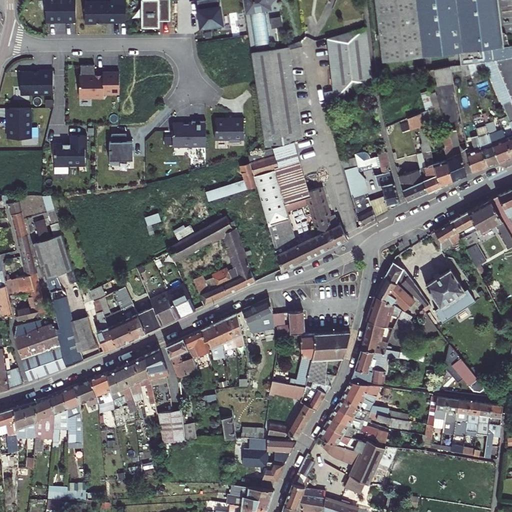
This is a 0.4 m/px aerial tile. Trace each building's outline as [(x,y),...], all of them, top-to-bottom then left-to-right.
[(75,0),(47,0),(47,17),(61,17),(61,15),(66,15),(66,16),(76,16),(75,0)] [(84,0),(84,20),(96,20),(96,19),(125,19),(125,0),(84,0)] [(169,0),(141,0),(142,23),(159,23),(159,18),(170,17),(169,0)] [(219,0),(200,0),(204,28),(223,25),(219,0)] [(243,0),(245,13),(250,12),(264,10),(271,9),(270,4),(273,0),(243,0)] [(498,0),(378,0),(387,63),(493,48),(494,57),(511,53),(511,45),(509,46),(507,35),(502,30),(498,0)] [(264,10),(250,12),(251,22),(255,43),(269,41),(264,10)] [(376,83),(369,27),(327,37),(337,103),(376,83)] [(289,45),(252,51),(255,69),(266,144),(274,142),(274,143),(297,139),(308,137),(306,126),(302,126),(289,45)] [(511,53),(494,57),(511,91),(511,53)] [(81,72),(80,72),(80,95),(104,95),(104,91),(119,91),(120,70),(103,70),(103,72),(95,72),(95,62),(81,62),(81,72)] [(453,64),(437,65),(440,82),(457,80),(453,64)] [(40,69),(22,68),(21,91),(54,91),(54,67),(40,67),(40,69)] [(31,103),(10,103),(9,133),(30,134),(31,103)] [(423,123),(429,121),(425,108),(412,111),(416,125),(423,123)] [(233,115),(216,115),(216,135),(230,135),(230,137),(240,137),(240,135),(245,134),(245,113),(233,113),(233,115)] [(193,119),(174,119),(174,142),(207,141),(207,116),(193,116),(193,119)] [(445,182),(442,169),(429,121),(423,123),(431,154),(427,155),(432,173),(429,174),(433,187),(445,182)] [(471,146),(466,124),(453,127),(459,151),(463,150),(463,151),(471,146)] [(444,130),(450,151),(457,177),(469,173),(463,151),(463,150),(459,151),(453,127),(444,130)] [(486,127),(478,129),(480,135),(470,138),(474,148),(505,138),(503,131),(489,135),(486,127)] [(110,138),(108,138),(108,158),(118,158),(118,157),(132,157),(132,138),(125,138),(126,130),(110,130),(110,138)] [(62,139),(54,139),(54,160),(68,160),(68,161),(78,161),(78,160),(84,160),(84,154),(87,154),(87,132),(70,132),(70,138),(62,138),(62,139)] [(511,135),(496,142),(503,160),(511,157),(511,135)] [(297,139),(274,143),(278,151),(281,158),(288,157),(289,161),(302,157),(297,139)] [(252,149),(254,158),(278,151),(274,143),(274,142),(266,144),(252,149)] [(493,164),(503,160),(496,142),(487,145),(493,164)] [(493,164),(487,145),(481,147),(486,166),(493,164)] [(472,150),(476,170),(482,168),(486,166),(481,147),(472,150)] [(379,174),(381,184),(385,183),(388,194),(385,196),(389,210),(392,208),(389,198),(401,194),(391,150),(382,152),(382,155),(384,165),(386,172),(379,174)] [(281,158),(278,151),(254,158),(257,169),(260,181),(270,216),(285,266),(326,248),(350,238),(345,222),(341,224),(337,212),(331,214),(323,185),(312,188),(302,157),(289,161),(288,157),(281,158)] [(442,169),(445,182),(457,177),(450,151),(445,152),(447,161),(443,162),(445,168),(442,169)] [(257,169),(254,158),(244,161),(247,171),(257,169)] [(369,162),(349,167),(352,181),(365,177),(372,175),(369,162)] [(426,162),(401,170),(404,177),(411,196),(433,187),(429,174),(426,162)] [(247,171),(248,175),(251,184),(260,181),(257,169),(247,171)] [(209,188),(212,197),(251,184),(248,175),(209,188)] [(352,181),(356,193),(368,190),(365,177),(352,181)] [(356,193),(357,200),(369,196),(368,190),(356,193)] [(371,196),(375,204),(379,216),(389,210),(385,196),(384,191),(371,196)] [(511,214),(511,191),(499,197),(504,209),(508,208),(511,214)] [(50,194),(43,196),(50,224),(58,222),(50,194)] [(482,277),(491,273),(473,235),(480,232),(480,233),(497,225),(509,247),(511,245),(511,234),(500,211),(504,209),(499,197),(469,212),(473,221),(478,229),(461,238),(482,277)] [(20,198),(8,200),(13,221),(16,233),(28,229),(20,198)] [(375,204),(361,213),(364,226),(379,216),(375,204)] [(452,222),(456,230),(473,221),(469,212),(452,222)] [(211,285),(208,276),(206,271),(196,276),(207,302),(259,278),(236,219),(233,220),(230,213),(198,230),(193,219),(188,222),(187,219),(176,225),(181,239),(171,245),(176,257),(226,230),(240,271),(234,274),(231,265),(215,273),(219,282),(211,285)] [(147,224),(160,221),(159,214),(146,216),(147,224)] [(456,230),(452,222),(448,224),(432,234),(439,247),(459,236),(456,230)] [(61,228),(32,238),(38,262),(41,261),(45,274),(65,267),(69,279),(76,277),(61,228)] [(28,229),(16,233),(21,252),(32,249),(28,229)] [(37,269),(32,249),(21,252),(26,271),(37,269)] [(396,282),(403,269),(393,264),(391,268),(387,276),(396,282)] [(18,281),(19,288),(27,286),(40,283),(40,280),(37,269),(26,271),(8,276),(11,289),(15,289),(13,282),(18,281)] [(215,273),(208,276),(211,285),(219,282),(215,273)] [(428,285),(441,308),(438,309),(442,318),(470,301),(465,293),(461,296),(448,273),(428,285)] [(376,296),(388,301),(390,297),(406,309),(405,311),(412,316),(419,304),(396,282),(387,276),(382,285),(376,296)] [(0,277),(0,302),(2,311),(11,309),(5,277),(0,277)] [(403,285),(429,312),(431,310),(410,279),(403,285)] [(117,343),(111,323),(109,316),(106,309),(102,294),(97,281),(92,282),(97,299),(99,298),(99,300),(97,301),(99,308),(98,309),(103,326),(99,328),(105,348),(117,343)] [(187,281),(169,288),(181,314),(198,306),(187,281)] [(40,283),(27,286),(28,292),(31,302),(33,312),(47,309),(40,283)] [(123,301),(127,300),(120,285),(115,288),(122,302),(123,301)] [(82,351),(73,318),(65,287),(53,290),(61,323),(56,324),(62,348),(60,348),(63,363),(83,356),(82,351)] [(115,288),(102,294),(106,309),(122,302),(115,288)] [(181,314),(169,288),(151,296),(154,303),(163,322),(181,314)] [(388,301),(376,296),(373,306),(368,319),(370,319),(368,325),(379,328),(380,325),(385,327),(393,311),(398,313),(400,308),(388,301)] [(133,297),(127,300),(123,301),(125,305),(134,301),(133,297)] [(271,299),(244,311),(254,332),(277,323),(276,314),(271,299)] [(125,305),(123,306),(136,335),(148,329),(139,310),(134,301),(125,305)] [(15,305),(17,315),(33,312),(31,302),(26,303),(15,305)] [(163,322),(154,303),(139,310),(148,329),(163,322)] [(136,335),(123,306),(120,308),(124,318),(111,323),(117,343),(136,335)] [(281,327),(283,336),(307,334),(306,312),(292,313),(293,326),(289,326),(281,327)] [(28,376),(63,363),(60,348),(62,348),(56,324),(48,313),(16,321),(12,333),(28,376)] [(88,313),(73,318),(82,351),(98,346),(88,313)] [(283,314),(276,314),(277,323),(278,327),(281,327),(289,326),(287,313),(283,314)] [(243,334),(238,314),(229,318),(235,335),(236,338),(243,334)] [(235,335),(229,318),(218,323),(225,343),(236,338),(235,335)] [(225,343),(218,323),(204,330),(209,350),(212,349),(217,369),(231,365),(226,348),(225,343)] [(368,325),(363,349),(384,351),(386,341),(379,340),(380,338),(377,337),(379,328),(368,325)] [(193,358),(198,372),(207,369),(206,367),(213,364),(209,350),(204,330),(184,339),(188,349),(195,346),(199,356),(193,358)] [(338,333),(318,334),(318,346),(315,359),(311,374),(311,376),(317,378),(333,385),(338,375),(332,373),(335,357),(350,357),(354,349),(355,332),(338,333)] [(236,338),(237,343),(245,339),(243,334),(236,338)] [(314,335),(286,337),(286,339),(291,339),(292,351),(298,351),(298,355),(305,359),(315,359),(318,346),(318,334),(314,335)] [(236,338),(225,343),(226,348),(237,343),(236,338)] [(184,339),(168,347),(178,372),(181,387),(191,384),(188,375),(198,372),(193,358),(184,362),(180,352),(188,349),(184,339)] [(250,350),(251,372),(260,371),(258,349),(250,350)] [(363,349),(359,366),(372,368),(376,369),(377,367),(389,369),(393,350),(387,349),(386,352),(384,351),(363,349)] [(161,350),(146,357),(150,373),(153,381),(170,375),(161,350)] [(288,381),(289,377),(291,356),(281,354),(281,357),(277,381),(288,381)] [(146,357),(136,361),(139,377),(150,373),(146,357)] [(455,360),(457,362),(455,364),(470,384),(478,378),(462,358),(461,359),(459,357),(455,360)] [(136,361),(124,367),(127,383),(139,377),(136,361)] [(372,368),(359,366),(356,378),(387,383),(389,369),(377,367),(376,369),(372,368)] [(110,373),(113,389),(127,383),(124,367),(110,373)] [(20,372),(6,376),(7,385),(23,381),(20,372)] [(112,409),(116,409),(114,397),(113,393),(113,389),(110,373),(110,372),(91,379),(98,397),(109,393),(112,409)] [(309,386),(311,376),(311,374),(304,373),(303,379),(301,384),(309,386)] [(314,385),(320,387),(331,392),(335,386),(333,385),(317,378),(314,385)] [(91,379),(74,386),(82,409),(83,421),(88,421),(87,401),(98,397),(91,379)] [(350,382),(343,397),(361,407),(367,408),(371,402),(374,402),(381,387),(350,382)] [(74,386),(62,391),(68,409),(78,405),(80,422),(83,421),(82,409),(74,386)] [(130,397),(128,386),(118,390),(120,397),(123,397),(123,400),(130,397)] [(305,401),(320,408),(321,409),(331,392),(320,387),(316,395),(311,393),(312,389),(308,388),(305,401)] [(62,391),(50,396),(56,413),(57,418),(56,427),(70,427),(70,413),(68,409),(62,391)] [(39,400),(36,435),(36,443),(39,443),(40,438),(43,438),(45,418),(56,413),(50,396),(39,400)] [(451,398),(438,396),(436,408),(446,409),(447,403),(450,404),(451,398)] [(343,397),(337,406),(356,416),(355,416),(362,418),(367,408),(361,407),(343,397)] [(458,411),(460,400),(451,398),(450,404),(447,403),(446,409),(458,411)] [(39,400),(25,404),(25,424),(30,423),(29,431),(29,435),(36,435),(39,400)] [(471,401),(460,400),(458,411),(468,412),(471,401)] [(481,403),(471,401),(468,412),(466,430),(477,432),(478,425),(481,403)] [(490,426),(493,404),(481,403),(478,425),(490,426)] [(25,404),(15,408),(15,427),(25,424),(25,404)] [(503,406),(493,404),(490,426),(486,451),(491,452),(494,433),(501,433),(502,425),(500,425),(503,406)] [(290,432),(302,438),(318,412),(306,406),(294,426),(276,424),(274,434),(289,435),(290,432)] [(335,409),(331,415),(350,425),(355,416),(356,416),(337,406),(335,409)] [(0,447),(0,475),(1,484),(5,483),(8,482),(6,463),(15,463),(15,436),(15,427),(15,408),(0,411),(0,424),(6,423),(6,433),(8,433),(9,440),(7,440),(7,448),(0,447)] [(165,440),(189,439),(186,409),(160,413),(165,440)] [(394,413),(372,409),(371,415),(379,417),(380,415),(393,418),(394,413)] [(227,437),(238,436),(238,414),(227,415),(227,437)] [(350,425),(331,415),(325,425),(344,435),(350,425)] [(15,427),(15,436),(29,431),(30,423),(25,424),(15,427)] [(344,435),(325,425),(319,435),(331,442),(339,444),(344,435)] [(362,441),(359,450),(350,483),(364,487),(368,472),(375,474),(385,439),(365,433),(362,441)] [(299,439),(268,436),(256,436),(254,436),(252,448),(279,449),(278,461),(275,466),(253,464),(252,478),(281,481),(299,439)] [(26,466),(34,466),(35,453),(27,453),(26,466)] [(327,511),(361,511),(363,505),(327,496),(328,489),(308,486),(311,474),(299,470),(285,504),(298,507),(305,508),(327,511)] [(48,499),(86,498),(86,489),(79,489),(79,483),(68,483),(68,486),(48,486),(48,499)] [(278,491),(247,486),(247,490),(255,491),(254,495),(275,498),(278,491)] [(254,495),(235,493),(234,503),(235,503),(272,508),(275,498),(254,495)] [(231,502),(221,501),(220,510),(229,511),(231,502)] [(270,511),(272,508),(235,503),(234,511),(238,511),(270,511)]
